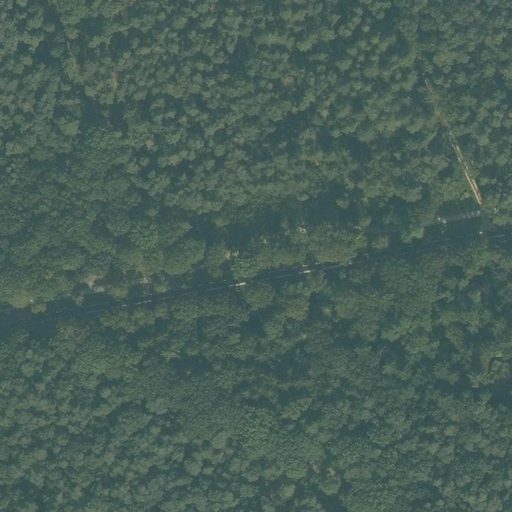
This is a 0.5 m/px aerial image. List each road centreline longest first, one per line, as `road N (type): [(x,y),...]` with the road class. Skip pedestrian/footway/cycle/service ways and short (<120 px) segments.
road 1 (primary): [(33,323),(511,234)]
road 2 (unclassified): [(404,511),(33,323)]
road 3 (track): [(174,275),(45,0)]
road 4 (track): [(511,269),(392,0)]
road 5 (track): [(301,0),(392,230)]
